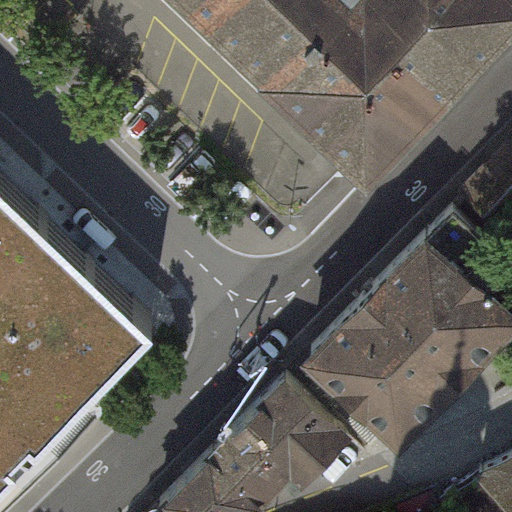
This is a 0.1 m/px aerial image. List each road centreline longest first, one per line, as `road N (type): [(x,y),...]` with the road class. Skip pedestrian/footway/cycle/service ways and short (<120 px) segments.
road 1 (residential): [(0,61),(278,319)]
road 2 (unclassified): [(511,81),(278,319)]
road 3 (residential): [(278,319),(88,511)]
road 4 (residential): [(317,511),(511,416)]
